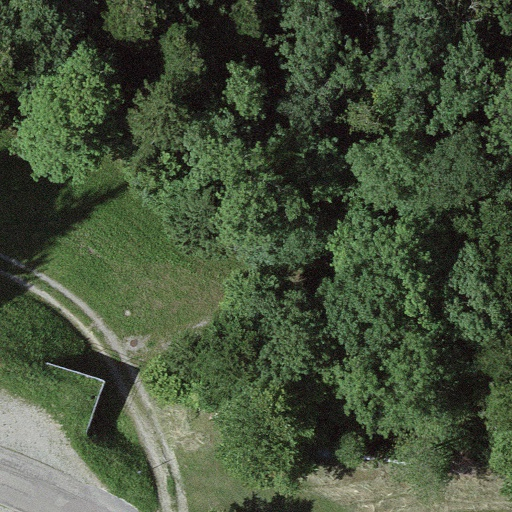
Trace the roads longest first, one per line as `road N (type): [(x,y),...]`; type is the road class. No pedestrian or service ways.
road 1 (track): [(176,511),(159,437),(118,349)]
road 2 (track): [(118,349),(84,315),(0,263)]
